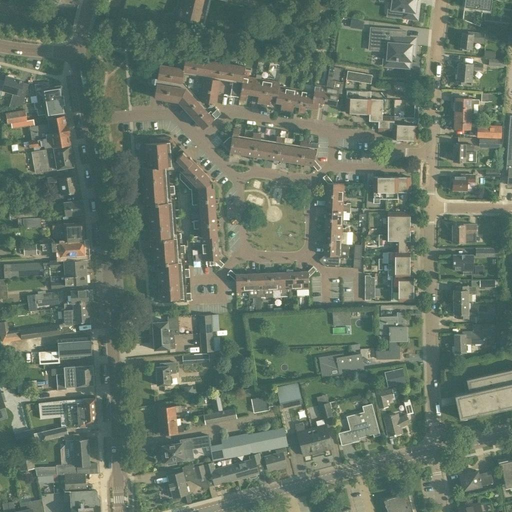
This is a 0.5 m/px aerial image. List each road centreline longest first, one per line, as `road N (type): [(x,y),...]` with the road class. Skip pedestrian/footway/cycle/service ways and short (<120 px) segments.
road 1 (tertiary): [(119,511),(104,216),(86,120)]
road 2 (residential): [(434,449),(429,206)]
road 3 (residential): [(200,143),(229,114),(326,128),(331,166)]
road 4 (residential): [(430,154),(441,0)]
road 5 (residential): [(310,181),(308,257),(244,256)]
road 6 (residential): [(200,143),(166,114),(86,120)]
